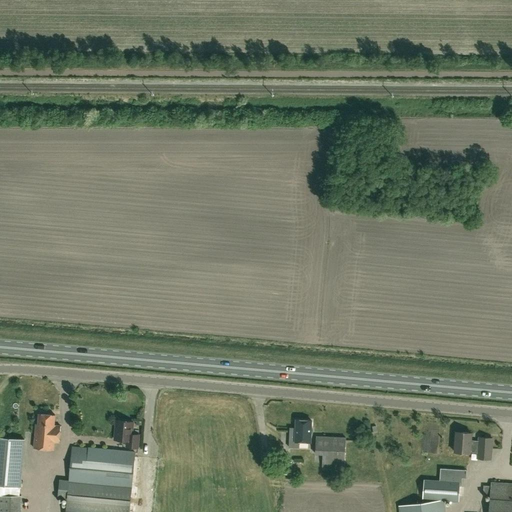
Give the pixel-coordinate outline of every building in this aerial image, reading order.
[(54,425),(55,414),(39,413),(38,424),(36,424),(34,448),(54,450),(55,442),(59,442),(61,425),(54,425)] [(138,447),(139,434),(132,433),(133,421),(116,420),(115,439),(127,440),(127,446),(138,447)] [(310,442),(311,420),(297,420),(296,434),(290,433),(289,447),(298,447),(298,441),(310,442)] [(479,440),(471,440),(471,432),(456,431),(454,451),(470,452),(470,451),(478,452),(477,458),(490,459),(492,438),(479,437),(479,440)] [(345,464),(346,437),(316,436),(315,453),(323,453),(322,469),(335,470),(335,463),(345,464)] [(0,485),(21,487),(25,439),(0,437),(0,485)] [(58,497),(67,498),(65,511),(129,511),(130,510),(132,511),(135,486),(132,486),(135,451),(73,446),(69,480),(59,479),(58,497)] [(292,462),(279,461),(278,474),(292,474),(292,462)] [(440,468),(439,480),(423,479),(422,497),(458,499),(460,469),(440,468)] [(511,511),(511,483),(491,482),(488,511),(511,511)] [(0,511),(21,511),(21,495),(0,495),(0,511)] [(445,511),(444,499),(398,505),(399,511),(445,511)]
